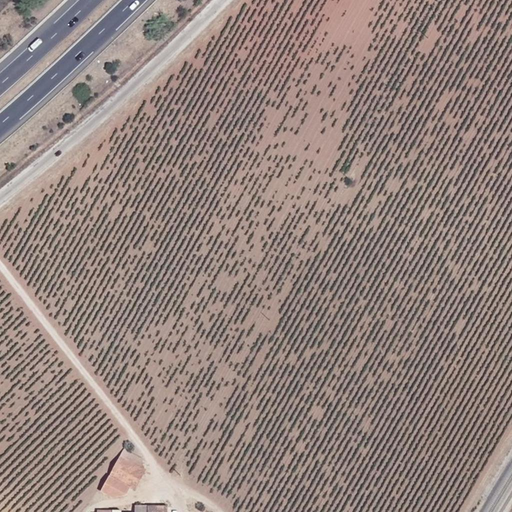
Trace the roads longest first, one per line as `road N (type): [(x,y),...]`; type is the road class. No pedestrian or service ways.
road 1 (track): [(0,266),(184,511)]
road 2 (unclassified): [(221,0),(114,107),(0,197)]
road 3 (motorway): [(0,124),(134,0)]
road 4 (motorway): [(90,0),(0,82)]
